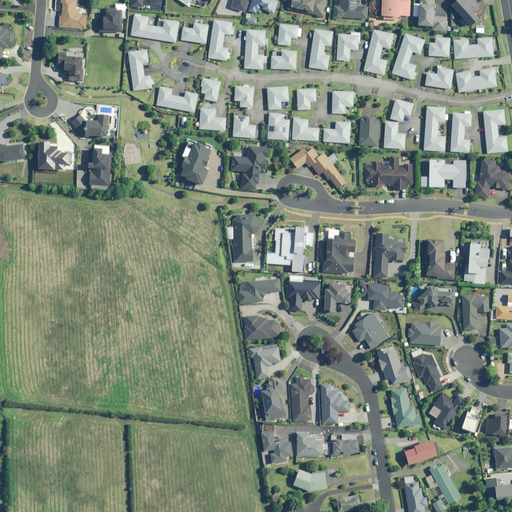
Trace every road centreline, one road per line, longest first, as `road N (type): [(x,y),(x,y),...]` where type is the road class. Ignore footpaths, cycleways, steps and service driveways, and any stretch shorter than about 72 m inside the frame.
road 1 (residential): [(511,92),(468,101),(422,98),(347,79),(258,79),(204,65)]
road 2 (residential): [(511,212),(324,206)]
road 3 (residential): [(388,511),(371,399),(347,367)]
